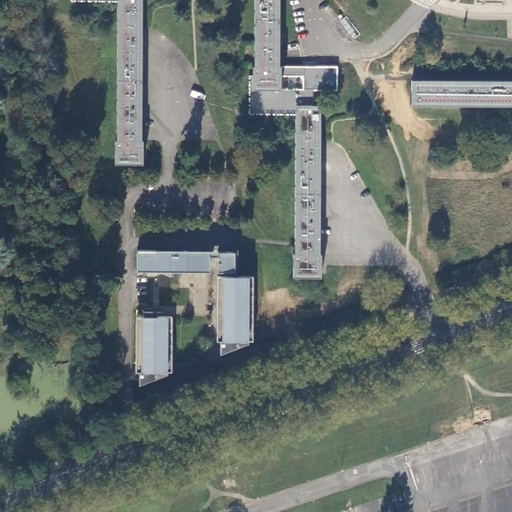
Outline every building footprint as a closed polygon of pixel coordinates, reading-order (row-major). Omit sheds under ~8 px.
[(115,141),(115,164),(143,164),(143,141),(141,141),(142,27),(141,0),(70,0),(71,1),(117,1),(116,141),(115,141)] [(293,254),(293,276),(320,277),(321,266),(321,254),(320,254),(320,243),(320,138),(320,105),(314,106),(313,90),(336,91),(336,67),(279,67),(279,0),(254,0),(254,66),(252,66),(252,76),(249,76),(249,114),(296,113),(295,242),(295,254),(293,254)] [(0,56),(3,62),(13,56),(6,44),(0,47),(0,56)] [(511,81),(411,80),(411,105),(511,105),(511,81)] [(210,257),(210,252),(156,252),(156,251),(137,251),(137,272),(209,272),(210,257)] [(217,272),(231,272),(234,272),(234,252),(217,252),(217,257),(217,272)] [(253,341),(253,276),(217,276),(217,341),(220,341),(220,354),(221,354),(221,348),(233,348),(233,345),(233,341),(237,341),(253,341)] [(136,317),(135,373),(139,372),(139,386),(140,386),(140,380),(153,380),(153,376),(153,373),(157,372),(172,372),(172,317),(157,317),(153,317),(153,313),(145,313),(144,317),(136,317)]
